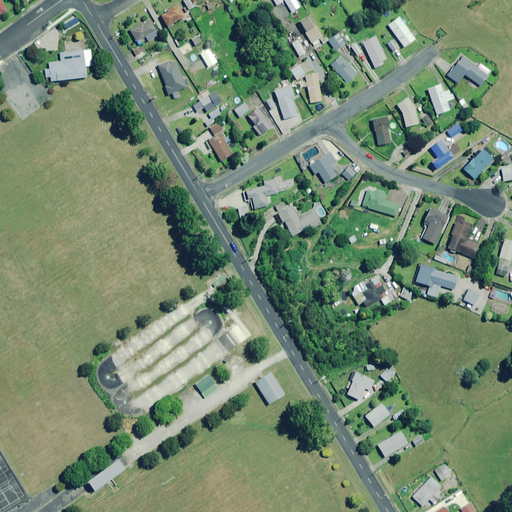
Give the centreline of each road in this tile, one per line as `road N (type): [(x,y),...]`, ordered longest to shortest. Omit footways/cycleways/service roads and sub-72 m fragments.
road 1 (residential): [(200,198),(388,511)]
road 2 (residential): [(94,19),(200,198)]
road 3 (residential): [(494,204),(385,171),(329,122)]
road 4 (residential): [(329,122),(200,198)]
road 5 (residential): [(435,49),(329,122)]
